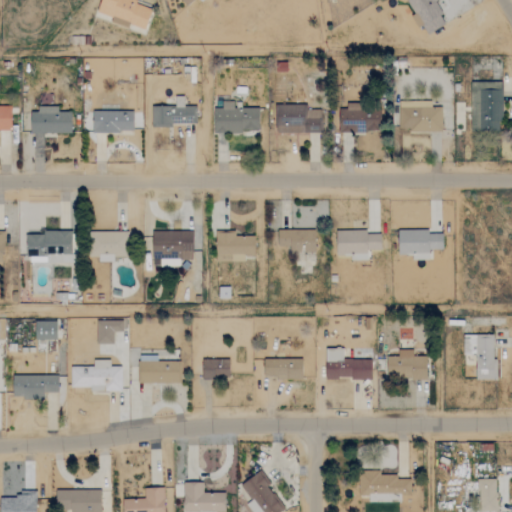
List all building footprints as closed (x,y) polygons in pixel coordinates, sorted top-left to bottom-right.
[(100,0),(97,12),(112,17),(110,23),(127,28),(128,25),(144,29),(150,9),(135,4),(135,0),(100,0)] [(426,35),(446,24),(434,1),(436,0),(406,0),(414,14),(411,16),(417,27),(421,24),(426,35)] [(501,83),(471,83),(471,130),(501,130),(501,83)] [(175,106),(151,106),(151,127),(171,128),(172,124),(196,124),(196,106),(183,106),(184,96),(175,96),(175,106)] [(259,107),(234,108),(233,101),(222,101),(222,108),(212,108),(212,132),(259,131),(259,107)] [(441,132),(442,107),(431,107),(431,101),(399,101),(398,131),(441,132)] [(320,133),(321,110),(307,110),(307,105),(275,104),(275,133),(320,133)] [(11,106),(0,105),(0,132),(11,132),(11,106)] [(30,133),(71,132),(71,111),(57,111),(57,106),(37,106),(37,112),(30,112),(30,133)] [(366,133),(367,129),(380,129),(381,110),(338,109),(338,132),(366,133)] [(91,132),(133,132),(133,111),(92,111),(91,132)] [(397,230),(398,254),(412,254),(412,260),(428,259),(428,250),(443,249),(442,233),(429,234),(429,229),(397,230)] [(192,259),(193,231),(152,230),(152,259),(192,259)] [(315,252),(314,230),(277,230),(278,247),(289,246),(289,252),(315,252)] [(367,230),(336,230),(336,254),(350,254),(350,261),(367,260),(367,250),(381,249),(380,233),(367,234),(367,230)] [(26,254),(71,255),(71,231),(26,231),(26,254)] [(98,262),(114,261),(113,257),(128,256),(127,231),(90,232),(91,254),(98,254),(98,262)] [(254,236),(235,235),(235,232),(216,231),(215,256),(230,256),(230,261),(244,261),(244,255),(254,256),(254,236)] [(46,263),(71,262),(71,254),(46,255),(46,263)] [(218,298),(229,298),(230,287),(219,286),(218,298)] [(122,320),(96,319),(95,344),(113,344),(113,331),(122,332),(122,320)] [(56,321),(35,321),(34,339),(56,340),(56,321)] [(497,379),(496,359),(493,359),(492,335),(462,335),(463,355),(475,354),(476,379),(497,379)] [(325,379),(371,380),(371,360),(342,359),(342,349),(326,348),(325,379)] [(426,379),(427,356),(412,356),(413,352),(387,351),(386,378),(426,379)] [(178,383),(178,361),(154,361),(154,358),(138,357),(138,383),(178,383)] [(228,379),(229,360),(202,359),(201,378),(228,379)] [(302,378),(302,359),(263,359),(264,379),(302,378)] [(121,391),(121,367),(109,367),(109,360),(92,360),(92,366),(70,366),(70,387),(89,387),(90,391),(121,391)] [(43,399),(43,392),(57,392),(58,376),(12,375),(12,398),(43,399)] [(250,511),(279,511),(284,509),(267,486),(270,484),(260,471),(240,485),(251,501),(245,505),(250,511)] [(410,480),(396,480),(396,475),(358,475),(358,495),(369,496),(369,502),(400,502),(400,496),(410,496),(410,480)] [(496,511),(496,479),(478,480),(478,511),(496,511)] [(224,511),(225,493),(202,493),(202,483),(183,483),(182,511),(224,511)] [(163,511),(163,487),(143,488),(143,499),(122,499),(122,511),(163,511)] [(100,511),(101,491),(56,490),(55,511),(100,511)] [(0,511),(35,511),(36,491),(19,491),(19,499),(1,498),(0,511)]
